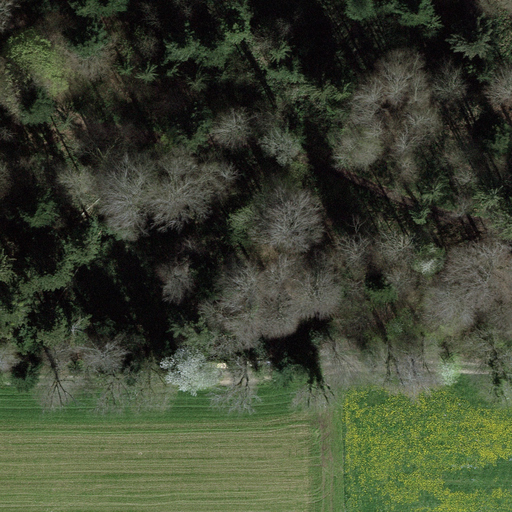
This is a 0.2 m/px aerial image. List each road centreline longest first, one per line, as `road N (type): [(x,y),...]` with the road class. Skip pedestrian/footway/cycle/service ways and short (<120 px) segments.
road 1 (track): [(0,77),(48,106),(129,136),(278,148),(394,199),(511,221)]
road 2 (track): [(511,361),(439,356),(0,373)]
road 3 (track): [(0,24),(123,0)]
